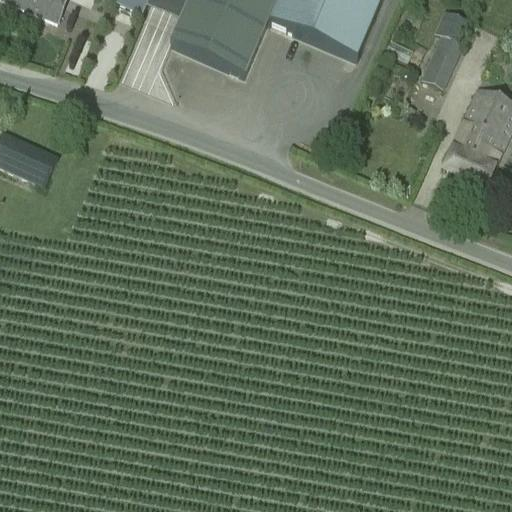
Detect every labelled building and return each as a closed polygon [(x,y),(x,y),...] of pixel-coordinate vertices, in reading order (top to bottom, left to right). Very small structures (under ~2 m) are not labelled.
[(0,0),(0,6),(56,29),(68,0),(0,0)] [(112,0),(107,14),(140,28),(153,1),(188,14),(171,55),(243,85),(267,29),(355,66),(383,0),(112,0)] [(457,44),(466,23),(445,14),(436,35),(457,44)] [(462,52),(441,42),(420,85),(442,95),(462,52)] [(313,52),(292,103),(303,108),(324,57),(313,52)] [(511,128),(511,111),(477,96),(441,176),(484,195),(494,171),(493,171),(511,128)] [(58,164),(2,139),(0,142),(0,175),(44,195),(58,164)]
